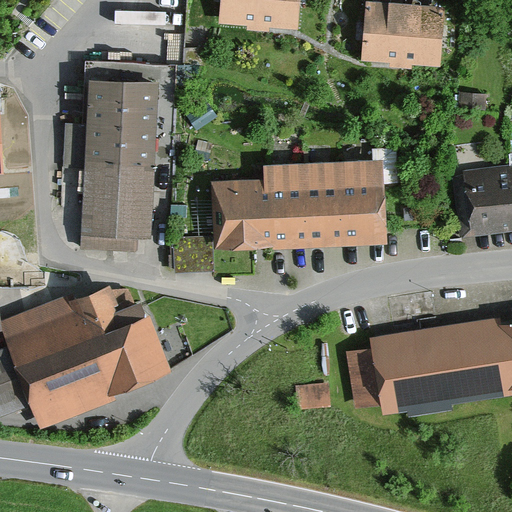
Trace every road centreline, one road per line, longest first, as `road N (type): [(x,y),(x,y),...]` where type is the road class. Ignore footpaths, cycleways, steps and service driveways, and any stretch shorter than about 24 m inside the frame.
road 1 (residential): [(272,321),(231,298),(60,255),(47,225),(39,90),(27,74),(0,69)]
road 2 (residential): [(511,264),(371,282),(272,321)]
road 3 (residential): [(272,321),(196,386),(146,478)]
road 4 (primary): [(325,511),(146,478)]
road 5 (primary): [(146,478),(0,457)]
